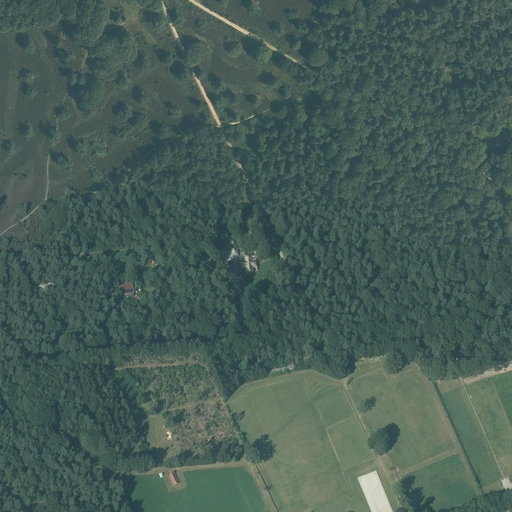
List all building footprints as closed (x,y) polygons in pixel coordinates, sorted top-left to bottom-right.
[(500,135),(503,142),(508,140),(505,133),(500,135)] [(494,138),(497,145),(503,142),(500,135),(494,138)] [(222,266),(219,262),(219,261),(220,261),(222,255),(221,255),(222,252),(225,251),(231,250),(232,257),(239,257),(238,248),(232,248),(232,247),(225,249),(220,250),(218,255),(217,255),(217,254),(215,253),(212,263),(206,267),(211,274),(222,266)] [(253,272),(253,271),(253,268),(257,268),(257,261),(252,261),(252,256),(248,256),(248,262),(239,263),(240,268),(246,267),(246,271),(246,273),(247,273),(247,274),(248,275),(250,275),(251,275),(252,275),(253,274),(253,273),(253,272)] [(132,281),(122,283),(124,294),(134,292),(132,281)] [(460,347),(455,349),(458,357),(463,355),(460,347)] [(295,370),(293,360),(263,367),(265,376),(295,370)] [(178,485),(179,482),(176,474),(173,473),(170,474),(169,477),(172,485),(175,486),(178,485)]
